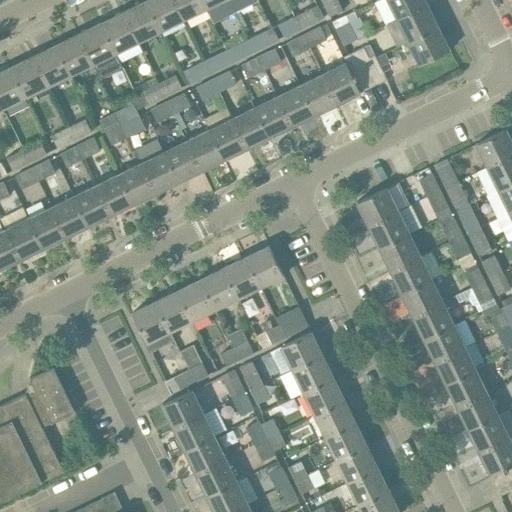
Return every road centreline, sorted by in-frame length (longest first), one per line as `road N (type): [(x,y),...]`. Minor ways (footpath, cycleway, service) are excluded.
road 1 (residential): [(456,511),(292,181)]
road 2 (residential): [(66,292),(292,181)]
road 3 (residential): [(292,181),(511,77)]
road 4 (residential): [(146,460),(66,292)]
